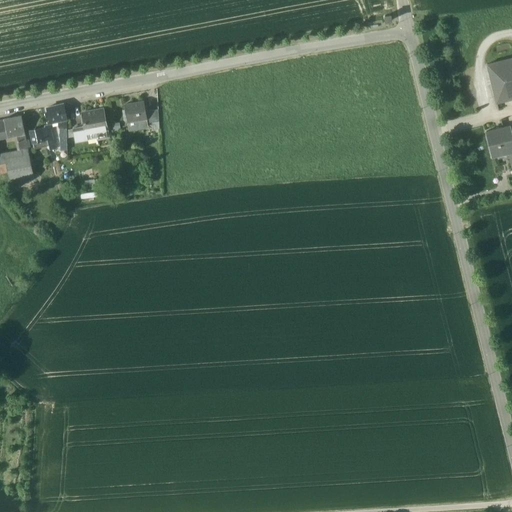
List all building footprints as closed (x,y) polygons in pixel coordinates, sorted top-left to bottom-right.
[(511,58),(500,61),(509,100),(511,99),(511,58)] [(500,61),(487,65),(496,103),(509,100),(500,61)] [(144,102),(124,106),(128,131),(138,129),(136,121),(146,119),(147,119),(146,112),(144,102)] [(63,104),(48,108),(49,116),(50,116),(51,123),(58,121),(66,119),(67,119),(63,104)] [(103,109),(82,113),(84,126),(86,134),(87,134),(96,132),(98,140),(108,138),(103,109)] [(158,110),(146,112),(147,119),(146,119),(147,124),(151,123),(159,122),(158,110)] [(24,132),(21,116),(3,119),(4,120),(7,136),(16,134),(24,132)] [(66,119),(58,121),(58,140),(67,141),(66,119)] [(84,126),(73,128),(75,142),(88,140),(87,134),(86,134),(84,126)] [(511,138),(509,126),(486,132),(492,157),(508,153),(511,151),(511,138)] [(44,129),(30,132),(33,142),(47,139),(44,129)] [(26,142),(24,132),(16,134),(20,151),(21,158),(29,156),(28,151),(27,148),(26,142)] [(20,151),(2,156),(3,161),(7,161),(21,158),(20,151)] [(21,158),(7,161),(11,179),(33,174),(29,156),(21,158)] [(14,253),(8,246),(5,249),(11,256),(14,253)] [(23,263),(14,253),(11,256),(8,258),(17,268),(23,263)]
